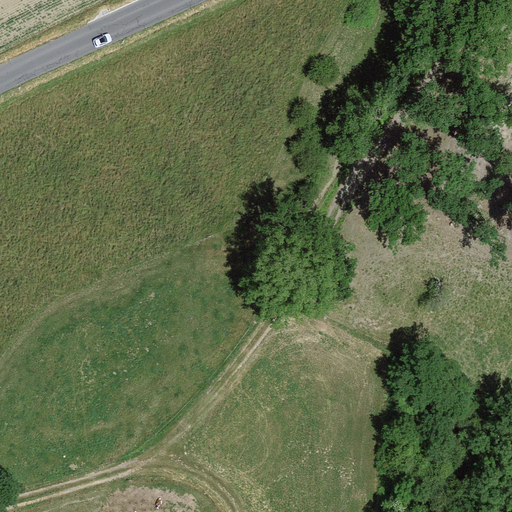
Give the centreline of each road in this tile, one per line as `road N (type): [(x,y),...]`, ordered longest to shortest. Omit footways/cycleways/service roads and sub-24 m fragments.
road 1 (track): [(138,467),(483,0)]
road 2 (tertiary): [(167,0),(0,78)]
road 3 (track): [(0,502),(138,467)]
